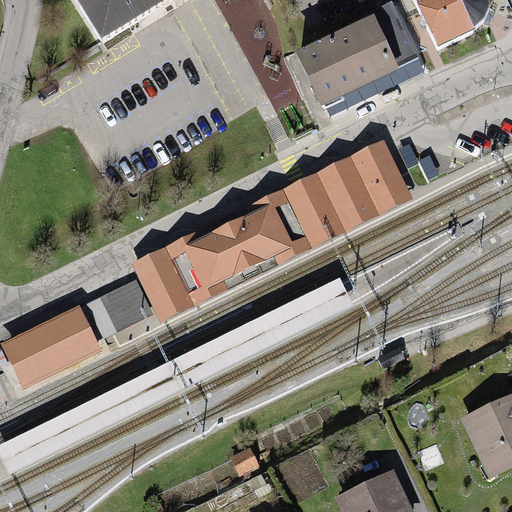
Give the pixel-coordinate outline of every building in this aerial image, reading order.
[(72,0),(102,49),(182,0),(72,0)] [(429,0),(416,6),(437,54),(472,39),(461,14),(491,1),(490,0),(429,0)] [(375,29),(299,65),(324,117),(400,81),(375,29)] [(238,212),(131,264),(138,278),(159,321),(409,196),(382,142),(284,190),(238,212)] [(411,171),(417,183),(428,178),(422,166),(411,171)] [(138,278),(85,304),(103,340),(155,314),(138,278)] [(340,281),(0,448),(0,458),(7,472),(352,304),(340,281)] [(77,307),(2,343),(7,352),(81,315),(77,307)] [(81,315),(7,352),(22,383),(97,346),(81,315)] [(97,346),(22,383),(25,390),(100,354),(97,346)] [(402,354),(399,348),(378,358),(381,364),(384,370),(405,359),(402,354)] [(511,407),(465,427),(488,482),(511,472),(511,407)] [(243,453),(233,458),(241,473),(255,466),(248,450),(243,453)] [(410,511),(394,475),(338,500),(343,511),(410,511)]
